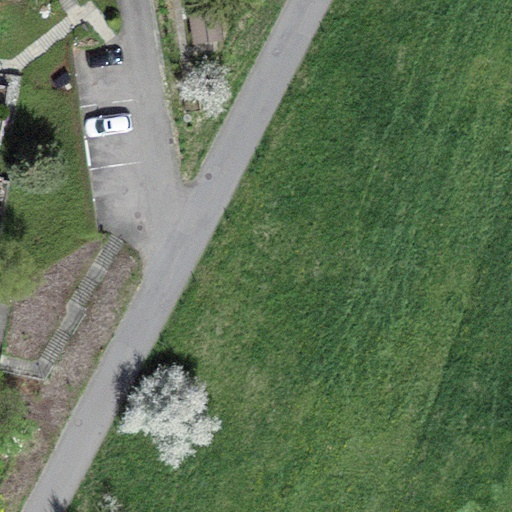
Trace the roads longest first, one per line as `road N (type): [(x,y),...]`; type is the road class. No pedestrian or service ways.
road 1 (residential): [(192,263),(321,0)]
road 2 (residential): [(54,511),(192,263)]
road 3 (residential): [(192,263),(142,0)]
